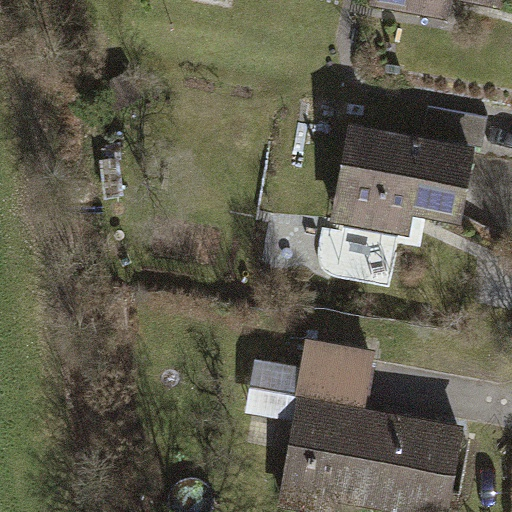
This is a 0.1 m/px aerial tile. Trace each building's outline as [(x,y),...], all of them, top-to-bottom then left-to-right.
[(371,0),(371,5),(449,19),(451,10),(452,0),(477,0),(502,4),(503,0),(371,0)] [(129,70),(99,84),(112,112),(143,98),(129,70)] [(426,106),(421,140),(476,149),(482,150),(488,116),(426,106)] [(463,226),(476,149),(421,140),(349,128),(332,229),(409,241),(411,230),(413,217),(463,226)] [(379,351),(307,340),(303,368),(253,360),(245,414),(295,422),(281,511),(285,511),(337,511),(338,506),(376,511),(451,511),(465,426),(384,413),(369,411),(379,351)]
